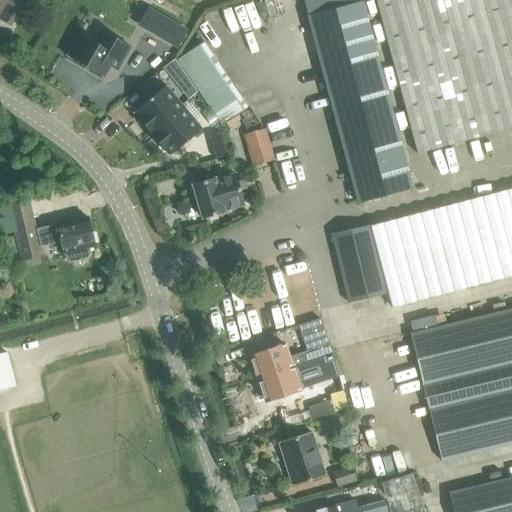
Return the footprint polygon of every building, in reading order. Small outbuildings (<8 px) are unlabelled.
[(0,0),(0,19),(11,26),(24,0),(0,0)] [(362,3),(307,18),(358,204),(412,189),(375,52),(388,48),(417,154),(511,128),(511,0),(375,0),(378,8),(364,12),(362,3)] [(187,33),(158,16),(150,31),(178,48),(187,33)] [(80,35),(67,57),(103,78),(109,67),(116,71),(130,48),(101,31),(94,43),(80,35)] [(248,108),(203,42),(177,60),(221,126),(225,123),(237,115),(248,108)] [(182,71),(172,79),(180,89),(189,82),(182,71)] [(166,86),(133,113),(137,117),(136,118),(165,153),(166,152),(169,156),(201,129),(183,108),(166,86)] [(237,115),(225,123),(228,128),(240,119),(237,115)] [(265,130),(249,135),(243,137),(252,168),(274,161),(265,130)] [(213,149),(216,160),(228,157),(225,145),(213,149)] [(202,220),(224,213),(224,212),(244,206),(235,174),(215,180),(214,179),(192,185),(202,220)] [(511,189),(370,227),(369,226),(331,237),(349,305),(388,294),(392,308),(511,276),(511,189)] [(33,214),(13,219),(21,251),(40,247),(60,242),(64,255),(64,254),(66,260),(71,263),(87,259),(90,255),(88,249),(94,247),(87,218),(37,230),(33,214)] [(441,462),(511,444),(511,309),(436,328),(413,334),(410,334),(441,462)] [(434,317),(410,322),(413,334),(436,328),(434,317)] [(331,355),(322,325),(320,319),(298,326),(307,353),(290,359),(285,345),(250,357),(251,360),(250,363),(252,368),(255,370),(258,379),(315,360),(317,368),(333,361),(331,355)] [(0,390),(15,387),(7,353),(0,354),(0,390)] [(348,408),(333,361),(317,368),(315,360),(258,379),(261,389),(260,392),(262,397),(265,399),(266,402),(313,385),(309,374),(323,369),(332,399),(308,407),(312,419),(348,408)] [(293,486),(325,475),(311,431),(279,442),(293,486)] [(352,466),(332,473),(337,488),(357,481),(352,466)] [(423,511),(411,475),(381,485),(389,511),(423,511)] [(511,511),(511,478),(449,494),(453,511),(511,511)] [(348,511),(347,503),(312,511),(348,511)]
